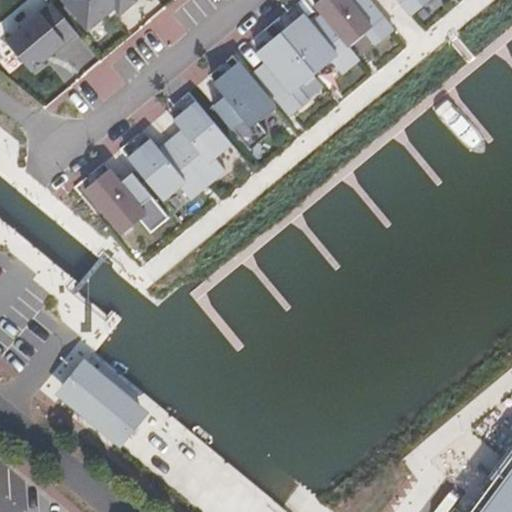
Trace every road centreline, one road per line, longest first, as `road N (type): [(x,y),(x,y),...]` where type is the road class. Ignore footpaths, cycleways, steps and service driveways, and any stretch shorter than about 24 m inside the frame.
road 1 (residential): [(249,0),(30,186)]
road 2 (residential): [(0,408),(120,511)]
